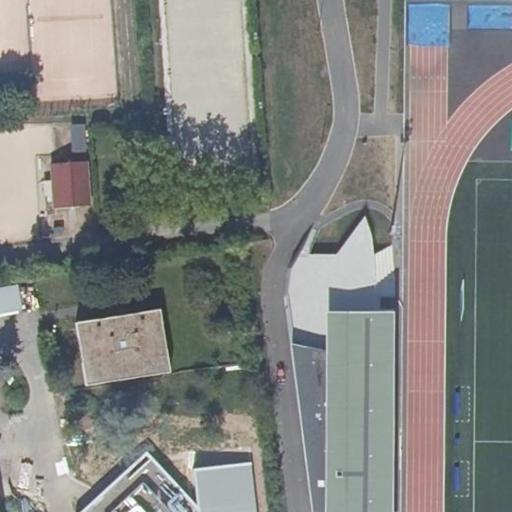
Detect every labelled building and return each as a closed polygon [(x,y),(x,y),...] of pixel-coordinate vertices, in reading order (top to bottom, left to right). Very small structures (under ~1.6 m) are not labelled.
[(85,163),(49,165),(50,184),(50,188),(53,224),(89,222),(85,163)] [(310,256),(318,231),(313,225),(290,268),(285,300),(291,344),(309,511),(393,511),(396,274),(388,245),(373,253),(373,235),(365,217),(335,256),(310,256)] [(0,315),(22,312),(18,286),(0,288),(0,315)] [(74,324),(85,387),(170,374),(159,310),(74,324)] [(195,470),(199,508),(147,453),(83,511),(258,511),(253,463),(195,470)]
